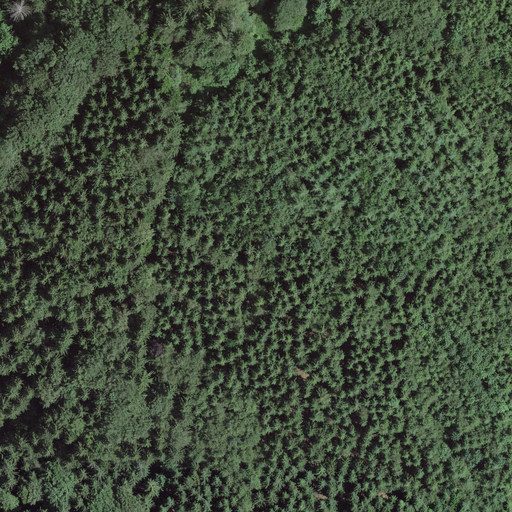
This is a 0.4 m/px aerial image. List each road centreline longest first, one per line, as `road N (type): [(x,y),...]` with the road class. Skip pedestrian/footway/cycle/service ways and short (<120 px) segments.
road 1 (track): [(159,511),(160,286),(168,231),(196,207),(217,76),(190,0)]
road 2 (track): [(165,0),(0,169)]
